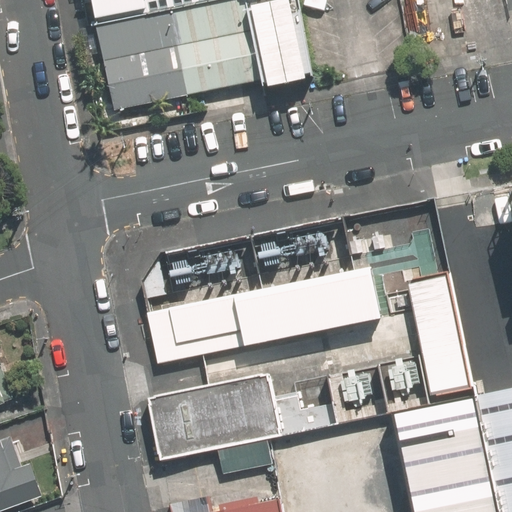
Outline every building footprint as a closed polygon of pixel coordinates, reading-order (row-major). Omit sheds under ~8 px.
[(91,0),(97,26),(228,0),(91,0)] [(262,81),(245,0),(228,0),(97,26),(114,111),(262,81)] [(245,0),(262,81),(316,71),(301,0),(245,0)] [(372,270),(149,312),(158,363),(382,321),(372,270)] [(474,390),(449,276),(411,284),(436,398),(474,390)] [(0,408),(17,402),(5,368),(9,366),(0,340),(0,408)] [(285,434),(271,374),(153,399),(166,460),(271,439),(285,434)] [(511,511),(511,384),(472,394),(499,511),(511,511)] [(391,414),(411,511),(499,511),(472,394),(391,414)] [(295,511),(388,511),(371,423),(328,431),(332,451),(285,460),(295,511)] [(0,443),(0,511),(8,511),(45,499),(33,466),(26,469),(16,438),(0,443)] [(271,439),(216,452),(222,475),(276,462),(271,439)] [(285,511),(283,497),(216,511),(285,511)]
